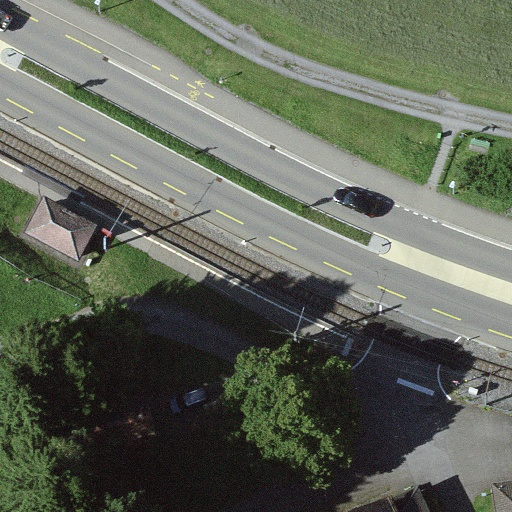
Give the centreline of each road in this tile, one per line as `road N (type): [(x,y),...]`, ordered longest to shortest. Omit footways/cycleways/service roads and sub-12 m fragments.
road 1 (secondary): [(511,293),(406,256),(239,180),(0,50)]
road 2 (track): [(384,420),(163,318),(94,321),(0,351)]
road 3 (track): [(173,0),(314,79),(450,115)]
